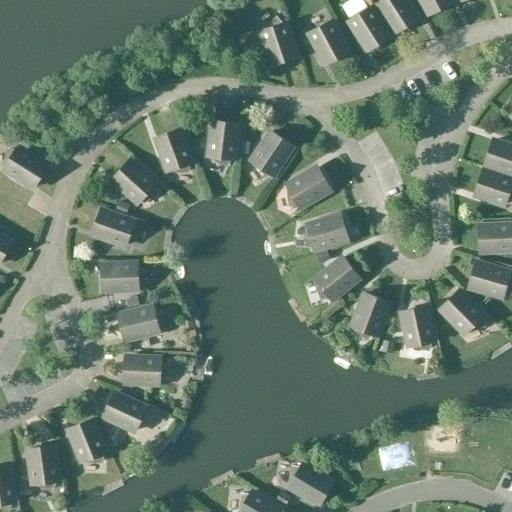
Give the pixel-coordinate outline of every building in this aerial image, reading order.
[(381,0),(377,3),(395,30),(416,16),(411,9),(409,1),(407,2),(405,0),(381,0)] [(422,0),(430,15),(452,3),(450,0),(422,0)] [(349,21),(357,33),(356,35),(362,40),(369,51),(390,38),(371,7),(368,9),(361,5),(353,17),(354,18),(349,21)] [(262,31),(267,45),(265,47),(269,53),(274,65),(297,57),(286,23),(282,24),(277,18),(266,28),(266,30),(262,31)] [(310,33),(317,46),(315,48),(320,53),(327,65),(349,53),(332,21),(310,33)] [(211,143),(209,157),(214,158),(214,159),(226,166),(231,160),(234,160),(238,124),(213,121),(212,134),(208,141),(211,143)] [(164,158),(169,171),(173,170),(174,171),(188,172),(189,164),(192,163),(180,129),(156,138),(161,150),(161,158),(164,158)] [(270,174),(273,176),(293,146),(272,132),(265,143),(258,147),(260,150),(252,162),(256,164),(255,166),(263,178),(270,174)] [(485,165),(511,173),(511,147),(510,146),(509,143),(502,144),(493,141),(485,165)] [(6,165),(4,169),(16,177),(16,179),(23,181),(35,188),(48,166),(17,148),(15,151),(8,150),(5,164),(6,165)] [(128,194),(139,203),(142,200),(143,201),(157,195),(154,187),(156,185),(130,161),(113,179),(122,188),(126,195),(128,194)] [(300,179),(291,184),(287,186),(290,190),(288,191),(290,205),(298,205),(300,208),(331,190),(318,168),(307,175),(299,176),(300,179)] [(475,195),(484,198),(490,203),(492,200),(505,205),(511,185),(511,180),(483,171),(475,195)] [(92,234),(105,238),(111,243),(113,241),(126,246),(128,241),(129,242),(139,231),(134,225),(135,222),(101,210),(92,234)] [(313,247),(314,250),(349,240),(342,216),(329,219),(321,219),(321,222),(307,226),(308,230),(307,231),(305,245),(313,247)] [(480,252),(493,251),(500,253),(501,251),(511,250),(511,225),(479,227),(480,252)] [(0,263),(13,243),(0,234),(0,263)] [(332,300),(360,278),(344,258),(334,266),(326,269),(327,271),(316,280),(319,284),(318,285),(322,299),(329,297),(332,300)] [(469,287),(482,291),(488,295),(490,293),(504,297),(505,292),(506,293),(511,285),(511,278),(510,276),(510,273),(476,263),(469,287)] [(103,291),(116,290),(123,292),(124,290),(139,289),(139,284),(140,284),(145,270),(138,268),(138,264),(102,265),(103,291)] [(441,308),(450,318),(453,325),(456,324),(466,334),(469,331),(470,332),(484,326),(481,319),(484,316),(459,291),(441,308)] [(373,335),(376,336),(389,302),(365,293),(361,306),(356,311),(358,313),(353,327),(357,329),(357,330),(367,340),(373,335)] [(137,337),(145,338),(146,335),(160,331),(159,327),(160,326),(162,312),(154,310),(154,307),(119,315),(125,340),(137,337)] [(410,347),(414,346),(415,347),(429,350),(431,343),(434,342),(427,307),(402,312),(405,325),(404,332),(407,333),(410,347)] [(146,383),(160,384),(160,379),(162,379),(168,366),(161,362),(161,359),(125,357),(124,382),(137,383),(144,386),(146,383)] [(103,416),(116,422),(121,427),(123,425),(136,431),(138,427),(139,427),(150,417),(145,411),(147,408),(114,393),(103,416)] [(77,448),(83,462),(87,460),(87,461),(102,462),(103,454),(106,452),(93,419),(69,429),(74,441),(74,448),(77,448)] [(32,470),(34,485),(38,484),(38,485),(53,489),(55,482),(59,481),(54,446),(29,449),(31,462),(29,470),(32,470)] [(299,464),(297,467),(288,465),(287,480),(288,481),(286,485),(298,493),(297,495),(305,497),(317,504),(330,483),(299,464)] [(0,508),(9,510),(11,503),(14,502),(9,467),(0,468),(0,508)] [(251,492),(248,495),(240,494),(239,508),(240,509),(238,511),(280,511),(281,511),(251,492)]
